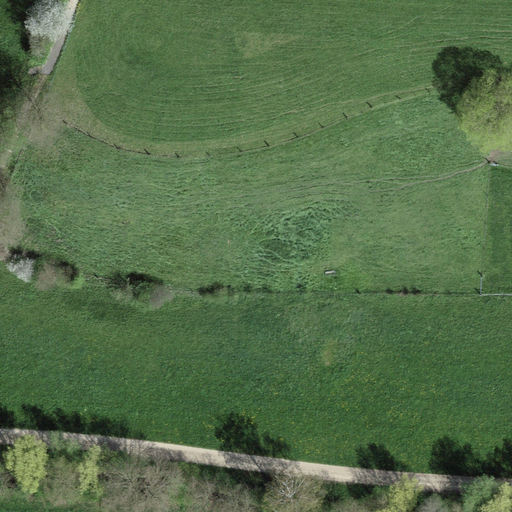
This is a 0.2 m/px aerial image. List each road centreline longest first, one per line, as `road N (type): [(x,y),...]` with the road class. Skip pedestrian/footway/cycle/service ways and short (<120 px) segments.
road 1 (track): [(0,441),(511,494)]
road 2 (track): [(72,0),(0,167)]
